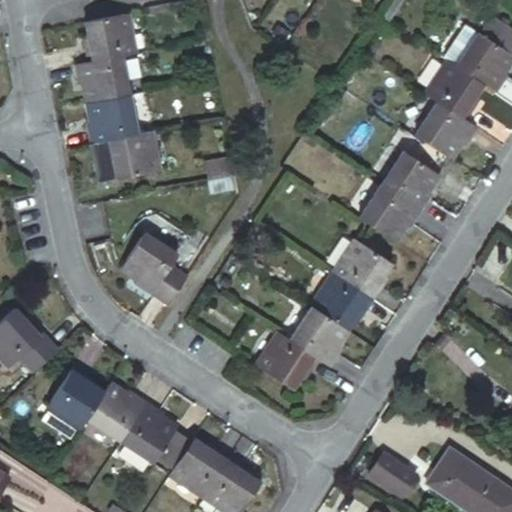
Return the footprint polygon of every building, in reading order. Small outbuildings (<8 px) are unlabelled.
[(88,60),(120,54),(126,53),(136,51),(128,13),(86,22),(90,43),(84,44),(88,60)] [(511,31),(492,18),(482,34),(510,52),(511,48),(511,31)] [(469,26),(452,52),(464,60),(481,34),(469,26)] [(505,72),(511,60),(511,53),(510,52),(482,34),(481,33),(481,34),(464,60),(452,52),(448,58),(451,60),(460,66),(488,84),(499,91),(509,74),(505,72)] [(83,83),(86,100),(127,91),(120,54),(88,60),(73,63),(77,83),(83,83)] [(460,66),(451,60),(429,95),(440,102),(469,120),(480,105),(476,102),(478,98),(488,84),(460,66)] [(84,121),(89,141),(120,135),(136,132),(127,91),(86,100),(90,120),(84,121)] [(440,102),(418,137),(454,160),(464,144),(468,147),(480,128),(469,120),(440,102)] [(120,135),(89,141),(95,170),(114,166),(117,178),(159,170),(151,129),(136,132),(120,135)] [(392,191),(421,209),(432,193),(428,190),(439,173),(400,148),(378,182),(392,191)] [(205,163),(209,180),(235,174),(232,158),(205,163)] [(114,166),(95,170),(97,182),(117,178),(114,166)] [(357,216),(395,242),(405,225),(409,228),(421,209),(392,191),(378,182),(357,216)] [(134,285),(169,309),(190,276),(172,264),(179,252),(146,230),(121,268),(138,279),(134,285)] [(332,274),(373,301),(384,284),(378,280),(381,275),(389,264),(353,241),(332,274)] [(361,319),(373,301),(332,274),(310,309),(345,332),(353,320),(356,315),(361,319)] [(387,279),(381,275),(378,280),(384,284),(387,279)] [(19,358),(32,372),(59,346),(31,318),(27,322),(23,318),(13,308),(0,319),(0,355),(10,366),(19,358)] [(345,332),(310,309),(289,342),(319,362),(330,369),(341,353),(334,349),(345,332)] [(27,314),(23,318),(27,322),(31,318),(27,314)] [(356,315),(353,320),(358,324),(361,319),(356,315)] [(319,362),(289,342),(280,336),(259,369),(294,392),(302,377),(305,374),(310,376),(319,362)] [(82,425),(85,427),(90,418),(105,394),(93,386),(88,383),(91,378),(73,367),(49,404),(52,405),(45,417),(75,436),(82,425)] [(96,381),(91,378),(88,383),(93,386),(96,381)] [(128,395),(112,383),(105,394),(90,418),(124,440),(149,401),(131,389),(128,395)] [(149,401),(124,440),(159,463),(164,454),(179,431),(181,428),(163,417),(165,412),(149,401)] [(179,431),(164,454),(173,461),(188,436),(179,431)] [(207,445),(195,437),(173,471),(206,492),(231,454),(216,444),(212,449),(207,445)] [(212,449),(216,444),(211,441),(207,445),(212,449)] [(380,446),(363,473),(400,496),(417,470),(380,446)] [(431,484),(472,511),(511,511),(511,490),(453,450),(431,484)] [(231,454),(206,492),(219,501),(235,511),(242,511),(262,481),(249,472),(245,470),(248,465),(231,454)] [(0,503),(14,482),(0,472),(0,503)] [(235,511),(219,501),(213,509),(217,511),(235,511)]
